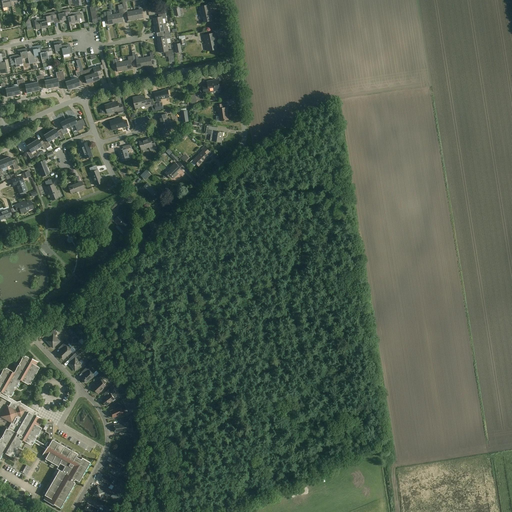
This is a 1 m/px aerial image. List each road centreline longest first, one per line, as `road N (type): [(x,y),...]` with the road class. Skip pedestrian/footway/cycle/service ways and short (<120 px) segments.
road 1 (unclassified): [(157,230),(239,151),(244,130),(232,58)]
road 2 (unclassified): [(30,335),(75,309),(157,230)]
road 3 (residential): [(157,230),(114,179),(82,97)]
road 4 (residential): [(77,504),(107,442),(101,413),(81,388)]
road 5 (residential): [(111,88),(232,58)]
